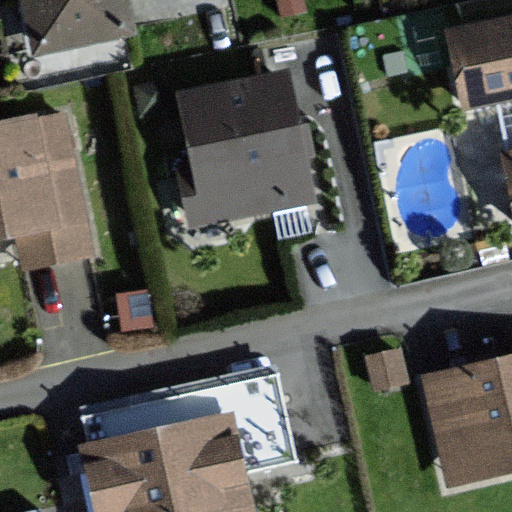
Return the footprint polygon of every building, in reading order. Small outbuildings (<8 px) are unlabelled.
[(135,31),(126,0),(24,0),(40,57),(135,31)] [(511,22),(446,35),(460,108),(511,98),(511,22)] [(288,72),(186,91),(200,163),(183,166),(193,220),(312,198),(288,72)] [(58,113),(0,123),(0,243),(15,240),(20,277),(88,261),(58,113)] [(511,153),(502,156),(511,207),(511,153)] [(511,356),(430,377),(455,482),(511,468),(511,356)] [(251,511),(228,411),(78,445),(93,511),(251,511)] [(0,506),(0,511),(46,511),(43,497),(0,506)]
